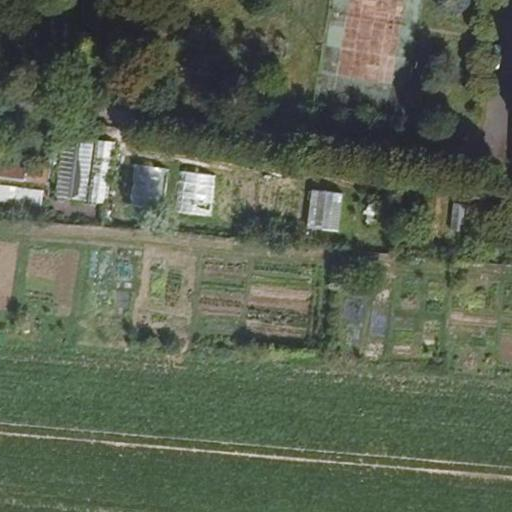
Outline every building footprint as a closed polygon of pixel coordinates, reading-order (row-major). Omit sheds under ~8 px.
[(117,139),(70,134),(54,206),(105,211),(117,139)] [(0,178),(49,185),(52,168),(29,165),(29,162),(1,158),(2,152),(0,152),(0,178)] [(132,164),(129,203),(165,206),(167,166),(132,164)] [(309,226),(340,231),(346,193),(316,188),(309,226)] [(465,229),(467,203),(454,202),(452,228),(465,229)]
